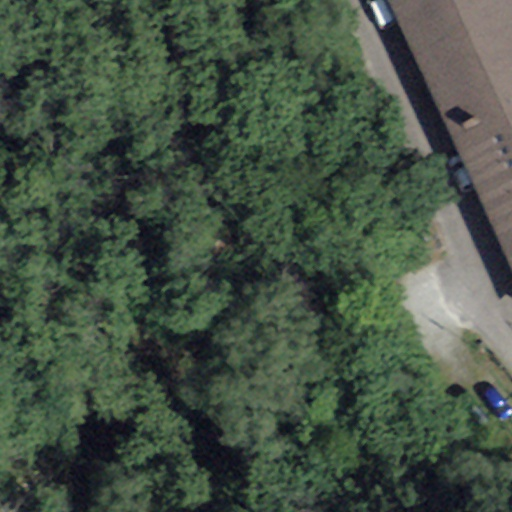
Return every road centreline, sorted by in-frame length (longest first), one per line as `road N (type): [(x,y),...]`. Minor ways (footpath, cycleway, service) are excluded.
road 1 (track): [(344,0),(441,201)]
road 2 (residential): [(441,201),(511,351)]
